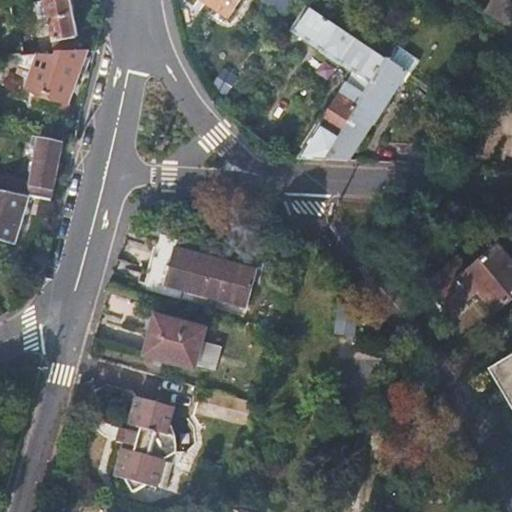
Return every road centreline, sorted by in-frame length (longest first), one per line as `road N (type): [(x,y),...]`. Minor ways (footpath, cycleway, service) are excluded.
road 1 (residential): [(511,503),(401,332),(332,255),(308,197)]
road 2 (residential): [(511,197),(308,197)]
road 3 (residential): [(73,321),(23,511)]
road 4 (residential): [(272,178),(134,56)]
road 5 (residential): [(272,178),(101,182)]
road 6 (residential): [(101,182),(73,321)]
road 7 (residential): [(134,56),(101,182)]
